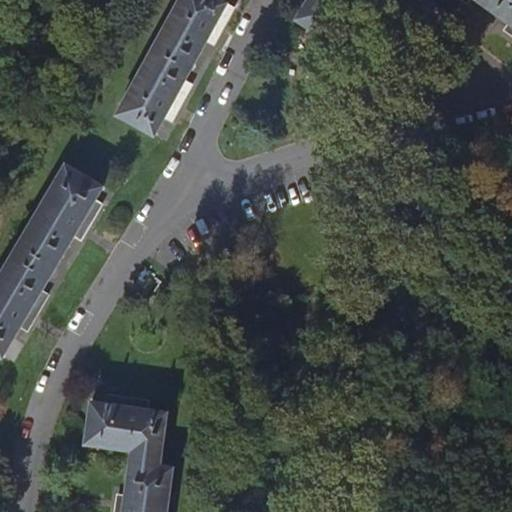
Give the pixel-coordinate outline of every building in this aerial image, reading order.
[(154,135),(227,2),(222,0),(180,0),(118,115),(154,135)] [(326,40),(348,8),(335,0),(307,0),(295,20),(326,40)] [(511,0),(479,0),(511,23),(511,0)] [(0,354),(3,357),(102,186),(67,165),(0,279),(0,354)] [(165,511),(170,477),(157,475),(166,412),(91,402),(86,444),(132,450),(123,511),(165,511)]
